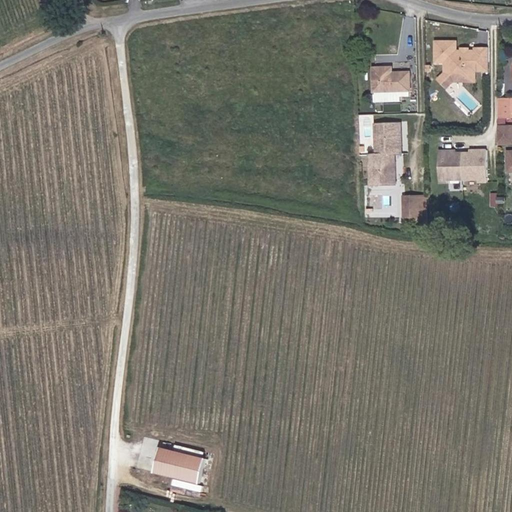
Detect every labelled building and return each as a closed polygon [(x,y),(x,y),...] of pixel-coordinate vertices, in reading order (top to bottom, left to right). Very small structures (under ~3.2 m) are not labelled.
[(489,55),(489,45),(476,46),(476,36),(468,36),(467,38),(464,38),(462,36),(456,37),(456,27),(435,29),(437,49),(446,49),(449,49),(449,57),(454,56),(458,60),(458,65),(477,64),(477,56),(489,55)] [(489,45),(488,32),(475,33),(476,36),(476,46),(489,45)] [(458,65),(458,60),(454,56),(449,57),(449,49),(446,49),(447,60),(440,67),(449,75),(456,68),(477,66),(477,64),(458,65)] [(372,81),(409,80),(409,60),(390,61),(390,55),(372,56),(372,81)] [(511,88),(501,89),(501,108),(511,108),(511,88)] [(502,136),(511,136),(511,119),(502,120),(502,136)] [(404,151),(402,121),(377,123),(378,153),(372,153),(374,183),(398,182),(397,152),(404,151)] [(360,153),(362,153),(361,146),(352,145),(352,156),(359,156),(360,153)] [(492,181),(491,149),(474,149),(474,152),(460,152),(460,149),(443,150),(444,181),(452,181),(452,179),(483,178),(483,181),(492,181)] [(479,180),(465,182),(467,188),(480,185),(479,180)] [(428,221),(419,221),(419,201),(405,202),(405,224),(411,225),(411,228),(428,228),(428,221)] [(428,228),(430,227),(430,210),(428,209),(428,201),(419,201),(419,221),(428,221),(428,228)] [(192,476),(199,451),(155,440),(148,465),(192,476)] [(174,479),(174,485),(199,488),(199,482),(174,479)]
